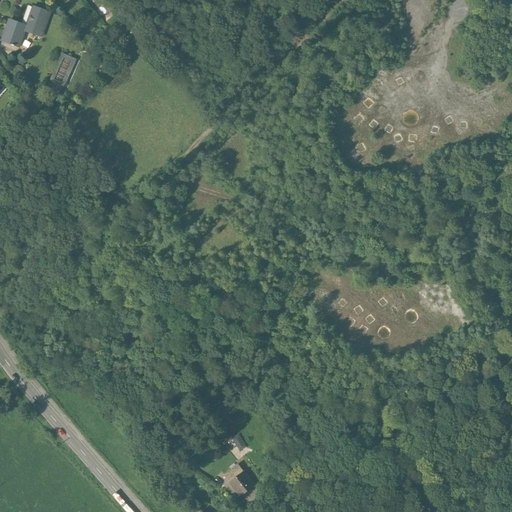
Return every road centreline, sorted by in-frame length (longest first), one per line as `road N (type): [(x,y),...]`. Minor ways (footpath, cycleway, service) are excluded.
road 1 (track): [(168,167),(340,0)]
road 2 (tertiary): [(136,511),(0,352)]
